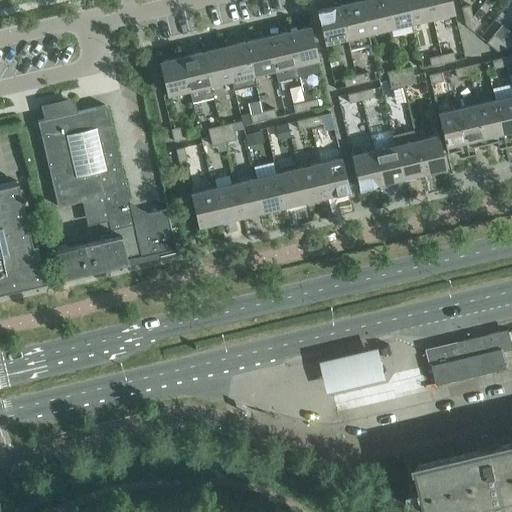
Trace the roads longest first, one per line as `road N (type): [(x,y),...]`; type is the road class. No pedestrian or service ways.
road 1 (primary): [(0,414),(511,292)]
road 2 (primary): [(511,246),(0,365)]
road 3 (unclassified): [(0,87),(100,63),(91,21)]
